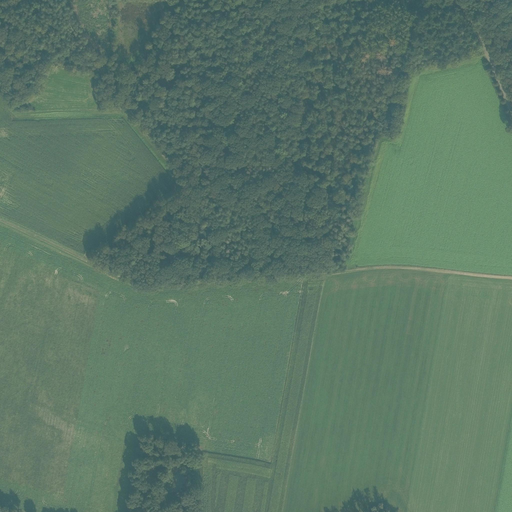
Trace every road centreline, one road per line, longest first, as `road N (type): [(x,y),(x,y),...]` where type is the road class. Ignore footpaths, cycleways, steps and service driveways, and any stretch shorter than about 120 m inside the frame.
road 1 (track): [(0,220),(151,287),(375,268),(511,277)]
road 2 (unclassified): [(511,111),(459,0)]
